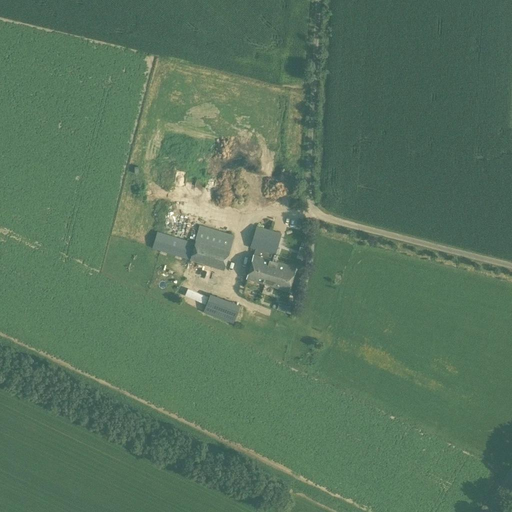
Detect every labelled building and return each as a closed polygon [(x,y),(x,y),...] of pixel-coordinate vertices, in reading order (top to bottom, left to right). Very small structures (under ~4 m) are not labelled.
[(187,232),(185,240),(157,231),(152,248),(190,259),(189,260),(223,271),(234,235),(199,225),(196,235),(187,232)] [(266,252),(272,231),(256,227),(250,248),(255,249),(254,255),(253,255),(247,278),(265,284),(267,280),(266,279),(272,261),(264,258),(266,252)] [(280,234),(272,231),(266,252),(264,258),(272,261),(266,279),(267,280),(265,284),(288,291),(295,267),(273,261),(275,254),(274,254),(280,234)] [(203,311),(233,323),(240,305),(209,294),(203,311)] [(290,312),(291,303),(278,300),(276,310),(290,312)]
